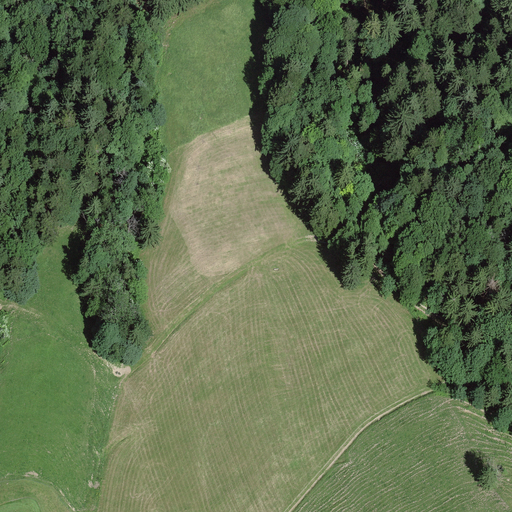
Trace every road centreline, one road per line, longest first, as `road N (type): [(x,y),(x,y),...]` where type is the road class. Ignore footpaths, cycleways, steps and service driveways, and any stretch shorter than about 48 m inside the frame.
road 1 (track): [(0,302),(29,309),(115,365),(137,366),(199,299),(318,235),(355,240),(458,345),(511,351)]
road 2 (track): [(290,511),(365,427),(471,382),(511,386)]
